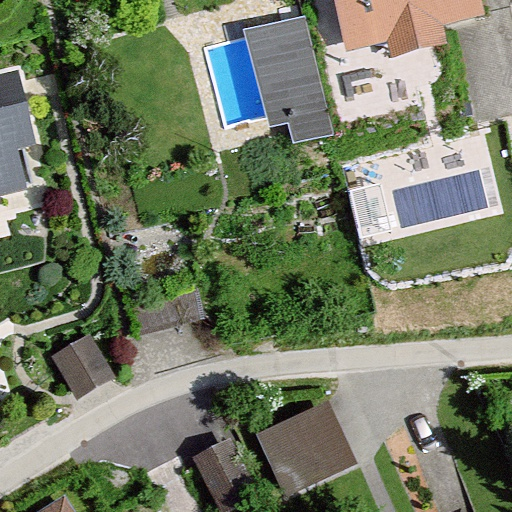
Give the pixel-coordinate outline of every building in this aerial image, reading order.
[(460,0),(311,0),(325,61),(467,30),(460,0)] [(282,152),(340,136),(306,13),(247,29),(282,152)] [(0,213),(25,208),(0,89),(0,213)] [(54,349),(76,396),(118,376),(96,330),(54,349)] [(307,410),(242,442),(272,502),(337,469),(307,410)]
